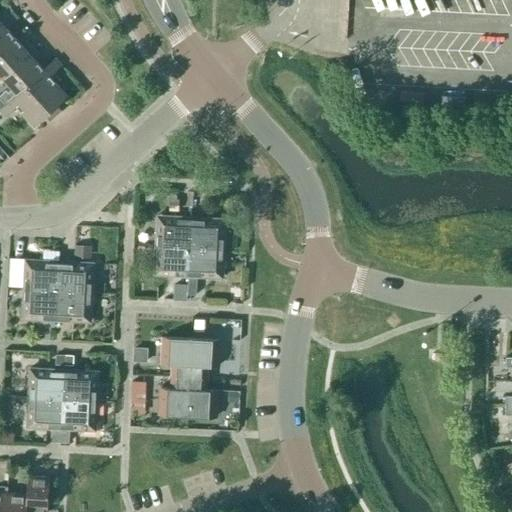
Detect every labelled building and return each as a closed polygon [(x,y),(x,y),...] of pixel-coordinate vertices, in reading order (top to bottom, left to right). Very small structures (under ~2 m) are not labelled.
[(0,51),(15,38),(6,29),(11,25),(5,17),(0,21),(0,51)] [(0,74),(3,78),(34,49),(28,42),(23,47),(15,38),(0,51),(0,74)] [(43,70),(35,61),(40,57),(34,49),(3,78),(13,89),(8,93),(6,90),(0,95),(0,98),(5,104),(5,105),(43,70)] [(5,105),(5,104),(0,108),(0,111),(5,117),(17,106),(34,126),(45,116),(50,121),(61,111),(57,105),(67,96),(50,77),(61,66),(55,59),(43,70),(5,105)] [(169,192),(169,203),(178,203),(179,193),(169,192)] [(190,247),(191,217),(157,216),(155,245),(190,247)] [(190,247),(224,249),(226,219),(191,217),(190,247)] [(74,245),(73,258),(85,259),(86,246),(74,245)] [(188,277),(190,247),(155,245),(154,275),(188,277)] [(223,278),(224,249),(190,247),(188,277),(223,278)] [(58,291),(59,262),(25,260),(23,289),(58,291)] [(58,291),(92,293),(94,263),(59,262),(58,291)] [(174,285),(173,300),(187,300),(187,285),(174,285)] [(56,321),(58,291),(23,289),(22,319),(56,321)] [(91,322),(92,293),(58,291),(56,321),(91,322)] [(194,319),(193,332),(204,332),(204,320),(194,319)] [(189,378),(191,338),(164,337),(162,365),(176,365),(176,377),(189,378)] [(189,378),(202,378),(203,367),(217,367),(218,340),(191,338),(189,378)] [(64,365),(64,355),(55,354),(55,365),(64,365)] [(64,355),(64,365),(73,366),(74,355),(64,355)] [(488,357),(488,368),(499,368),(500,357),(488,357)] [(62,399),(64,370),(29,368),(28,398),(62,399)] [(62,399),(97,401),(98,371),(64,370),(62,399)] [(187,417),(189,378),(176,377),(175,388),(161,388),(160,415),(187,417)] [(202,390),(202,378),(189,378),(187,417),(215,418),(216,390),(202,390)] [(131,382),(130,398),(145,398),(145,382),(131,382)] [(60,442),(62,399),(28,398),(27,427),(52,428),(52,442),(60,442)] [(95,431),(97,401),(62,399),(60,442),(69,443),(70,429),(95,431)] [(26,511),(27,511),(46,511),(49,478),(28,476),(27,494),(26,511)] [(27,494),(7,493),(5,511),(26,511),(27,494)]
